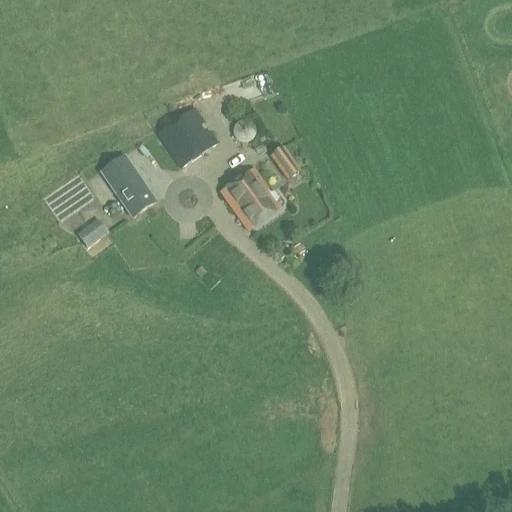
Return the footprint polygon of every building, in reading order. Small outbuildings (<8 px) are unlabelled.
[(157,136),(181,171),(219,145),(211,132),(206,135),(201,127),(205,124),(195,110),(188,114),(157,136)] [(242,144),(246,144),(249,144),(252,142),(254,140),(255,138),(256,135),(256,132),(256,129),(254,126),(252,123),(249,122),(247,121),(244,121),(241,121),(238,123),(236,125),(234,128),(233,131),(233,134),(233,136),(235,139),(237,141),(239,143),(242,144)] [(272,158),(283,175),(296,166),(285,149),(272,158)] [(100,174),(132,221),(158,204),(126,156),(100,174)] [(221,195),(248,233),(281,210),(277,205),(280,201),(275,194),(270,195),(254,171),(221,195)] [(78,237),(88,251),(108,237),(98,222),(78,237)]
